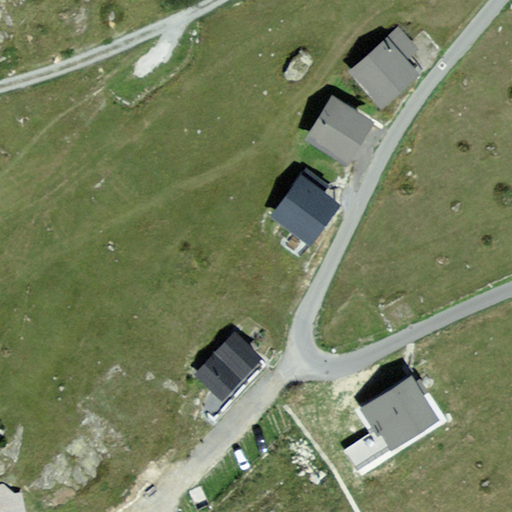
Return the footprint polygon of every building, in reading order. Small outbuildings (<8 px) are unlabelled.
[(398,32),(353,72),(382,103),(415,73),(402,58),(413,48),(398,32)] [(368,123),(332,101),(309,139),(345,161),(368,123)] [(307,171),(274,215),(309,241),(336,206),(319,193),(325,185),(307,171)] [(258,360),(235,337),(199,373),(222,396),(258,360)] [(435,418),(411,379),(366,407),(391,446),(435,418)] [(0,511),(21,511),(18,496),(12,497),(3,488),(0,488),(0,511)]
